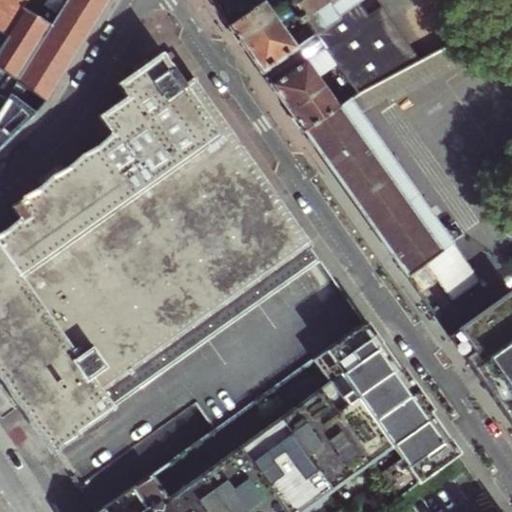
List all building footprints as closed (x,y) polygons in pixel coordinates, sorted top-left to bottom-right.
[(0,0),(0,25),(11,31),(0,47),(0,61),(14,78),(0,91),(0,147),(42,108),(109,0),(69,0),(53,27),(26,10),(31,0),(0,0)] [(267,0),(230,27),(303,130),(406,277),(409,275),(425,263),(430,260),(330,112),(299,68),(325,50),(317,38),(340,21),(332,9),(345,0),(267,0)] [(430,260),(425,263),(435,279),(451,302),(478,282),(359,114),(471,59),(459,41),(420,62),(382,9),(368,19),(359,4),(364,0),(345,0),(332,9),(340,21),(317,38),(325,50),(299,68),(330,112),(430,260)] [(0,91),(14,78),(0,61),(0,47),(11,31),(0,25),(0,91)] [(127,98),(100,117),(114,137),(52,181),(12,209),(21,222),(0,237),(0,379),(43,440),(54,456),(116,411),(114,408),(143,388),(132,373),(310,243),(192,78),(185,84),(162,53),(150,62),(147,58),(139,63),(132,67),(135,72),(118,85),(127,98)] [(132,373),(143,388),(321,259),(310,243),(132,373)] [(435,279),(425,263),(409,275),(420,290),(435,279)] [(430,290),(422,296),(428,305),(436,299),(430,290)] [(511,295),(511,294),(449,337),(499,408),(511,426),(511,295)] [(178,511),(303,511),(372,463),(397,499),(399,497),(459,452),(446,434),(409,382),(366,322),(312,361),(328,382),(169,498),(178,511)] [(107,511),(105,507),(96,511),(178,511),(169,498),(153,475),(135,487),(149,507),(141,511),(107,511)]
